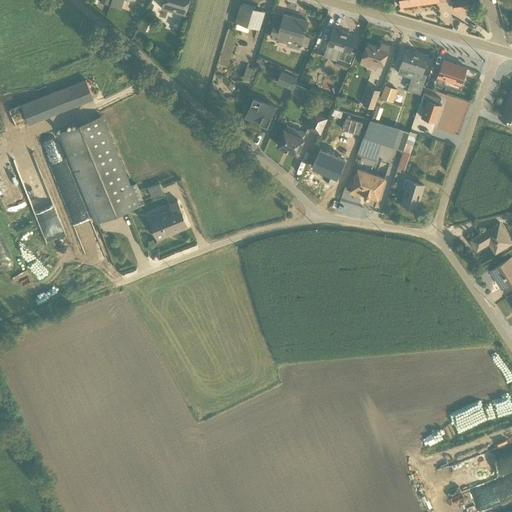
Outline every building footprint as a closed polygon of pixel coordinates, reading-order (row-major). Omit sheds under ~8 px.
[(104,3),(108,5),(110,0),(100,0),(100,1),(98,0),(90,0),(90,2),(96,4),(96,6),(102,10),(104,3)] [(111,0),(110,5),(133,13),(141,15),(146,4),(138,1),(133,11),(122,7),(124,0),(111,0)] [(163,0),(161,8),(184,15),(188,0),(163,0)] [(456,0),(453,0),(452,0),(453,11),(469,10),(469,7),(476,7),(474,0),(456,0)] [(153,6),(150,4),(145,15),(154,18),(155,15),(150,12),(153,6)] [(249,26),(258,29),(263,12),(254,9),(254,11),(241,7),(236,22),(237,23),(235,28),(247,32),(249,26)] [(277,38),(276,40),(298,46),(299,44),(307,47),(309,37),(303,35),(307,21),(284,14),(283,16),(276,14),(269,36),(277,38)] [(150,20),(143,17),(137,29),(146,33),(150,25),(148,24),(150,20)] [(128,27),(121,22),(116,28),(124,34),(128,27)] [(333,29),(323,56),(336,61),(337,59),(350,63),(353,53),(350,51),(354,38),(339,33),(340,31),(333,29)] [(361,57),(359,64),(375,70),(377,66),(381,67),(389,46),(381,43),(379,47),(367,43),(366,45),(365,45),(361,57)] [(427,58),(406,50),(397,74),(410,79),(406,90),(420,95),(426,76),(422,74),(427,58)] [(348,65),(337,61),(335,66),(346,71),(348,65)] [(431,66),(429,73),(437,76),(435,83),(458,90),(465,68),(443,61),(440,69),(431,66)] [(253,68),(246,66),(242,80),(248,83),(253,68)] [(296,78),(281,71),(276,82),(291,89),(296,78)] [(314,80),(306,77),(303,84),(311,87),(314,80)] [(28,126),(93,99),(85,79),(20,106),(28,126)] [(259,80),(253,79),(250,90),(255,92),(259,80)] [(307,90),(295,84),(291,93),(302,98),(307,90)] [(385,85),(380,98),(393,102),(397,90),(385,85)] [(368,87),(362,105),(373,109),(380,91),(368,87)] [(511,90),(501,117),(511,120),(511,90)] [(440,100),(423,94),(419,105),(425,107),(421,117),(435,122),(441,105),(438,105),(440,100)] [(275,107),(253,97),(244,117),(266,127),(275,107)] [(372,117),(378,120),(383,108),(376,106),(372,117)] [(320,134),(327,119),(313,112),(306,128),(320,134)] [(129,187),(101,116),(58,133),(95,225),(144,206),(135,185),(129,187)] [(391,137),(394,126),(369,119),(366,130),(378,133),(391,137)] [(364,125),(359,123),(354,134),(360,136),(364,125)] [(306,133),(286,125),(284,129),(283,128),(278,140),(279,140),(277,146),(297,155),(304,137),(306,133)] [(409,132),(398,128),(392,147),(402,151),(409,132)] [(396,171),(403,173),(416,134),(409,132),(396,171)] [(381,144),(363,138),(357,155),(375,161),(381,144)] [(324,173),(322,178),(334,183),(345,160),(319,149),(312,168),(321,172),(321,171),(324,173)] [(350,193),(358,196),(359,196),(360,193),(364,195),(364,196),(364,197),(364,198),(365,198),(366,199),(367,199),(368,199),(368,198),(369,197),(377,200),(384,178),(358,169),(350,192),(350,193)] [(2,179),(9,210),(24,207),(17,175),(2,179)] [(401,204),(415,208),(420,193),(421,193),(423,186),(404,180),(402,188),(405,189),(401,204)] [(45,245),(65,237),(45,183),(25,191),(45,245)] [(147,188),(151,199),(163,195),(158,183),(147,188)] [(188,227),(177,200),(168,204),(170,209),(148,219),(157,240),(188,227)] [(511,242),(500,222),(470,240),(476,250),(488,244),(495,254),(511,243),(511,242)] [(511,281),(511,256),(490,271),(501,289),(511,281)] [(511,443),(475,458),(485,482),(455,494),(459,505),(464,504),(467,511),(473,511),(511,497),(511,443)]
